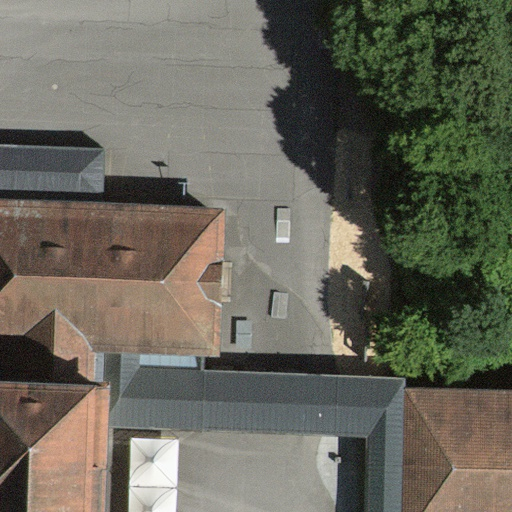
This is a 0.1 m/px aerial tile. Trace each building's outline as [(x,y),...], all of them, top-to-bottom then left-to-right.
[(96,163),(0,160),(0,349),(13,350),(12,385),(96,388),(97,353),(140,355),(222,359),(229,208),(94,202),(95,194),(96,163)] [(140,355),(97,353),(96,388),(109,388),(108,428),(365,437),(364,511),(402,511),(405,391),(406,377),(139,366),(140,355)] [(0,511),(105,511),(108,428),(109,388),(96,388),(12,385),(0,384),(0,511)] [(511,511),(511,393),(405,391),(402,511),(511,511)] [(183,511),(186,441),(144,440),(141,511),(183,511)]
